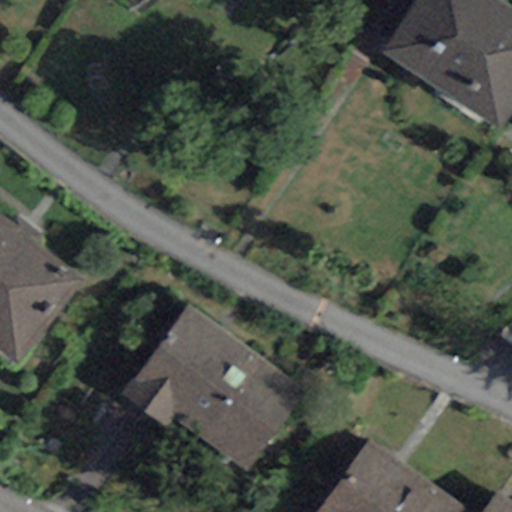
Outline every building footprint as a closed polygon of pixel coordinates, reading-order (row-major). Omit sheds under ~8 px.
[(511,10),(496,0),(410,0),(383,42),(499,117),(510,101),(511,102),(511,10)] [(0,223),(0,336),(11,345),(66,276),(0,223)] [(187,311),(130,386),(244,471),(301,397),(187,311)] [(457,511),(365,445),(316,511),(457,511)] [(487,511),(511,511),(511,509),(497,499),(487,511)]
